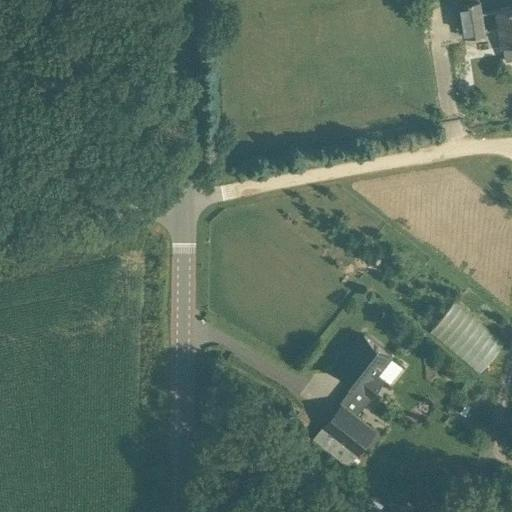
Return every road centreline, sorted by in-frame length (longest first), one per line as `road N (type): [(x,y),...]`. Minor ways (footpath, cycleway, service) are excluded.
road 1 (unclassified): [(181,204),(511,139)]
road 2 (tertiary): [(179,511),(181,204)]
road 3 (tertiary): [(181,204),(178,0)]
road 4 (unclassified): [(0,242),(181,204)]
